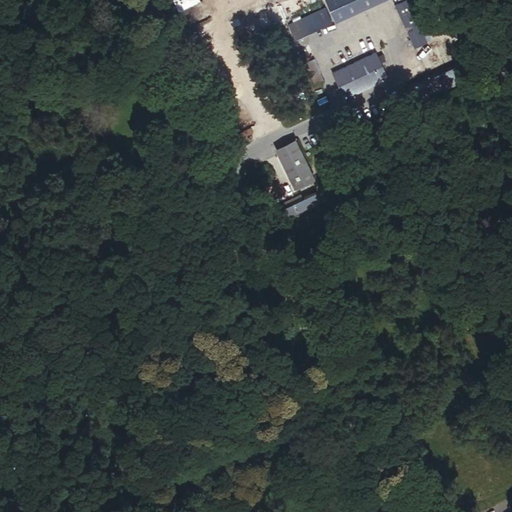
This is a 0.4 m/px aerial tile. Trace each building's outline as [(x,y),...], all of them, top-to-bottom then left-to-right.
[(328,0),(337,19),(379,0),(328,0)] [(415,18),(408,5),(406,0),(403,0),(393,5),(412,46),(425,40),(415,18)] [(414,2),(408,5),(415,18),(420,15),(414,2)] [(327,7),(290,24),(296,38),(334,21),(327,7)] [(374,52),(332,72),(344,98),(386,79),(374,52)] [(465,62),(401,92),(409,108),(472,78),(465,62)] [(315,179),(296,142),(276,152),(295,189),(315,179)] [(317,193),(278,211),(283,220),(321,202),(317,193)]
